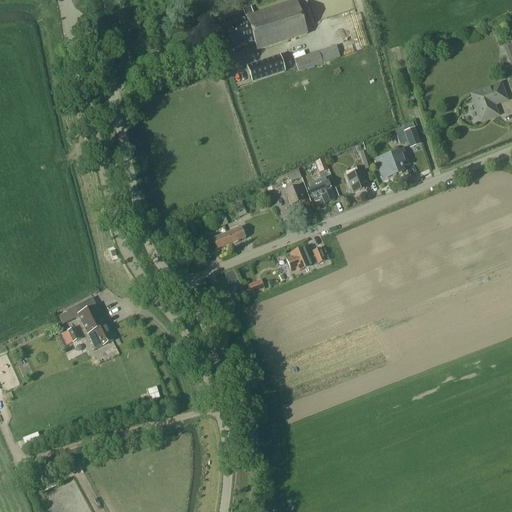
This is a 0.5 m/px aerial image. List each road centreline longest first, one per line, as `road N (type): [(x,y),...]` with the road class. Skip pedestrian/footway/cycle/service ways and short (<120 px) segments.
road 1 (unclassified): [(66,15),(121,239),(217,402)]
road 2 (unclassified): [(178,286),(511,149)]
road 3 (unclassified): [(178,286),(143,232),(98,50),(66,15)]
road 4 (unclassified): [(217,402),(211,348),(178,286)]
